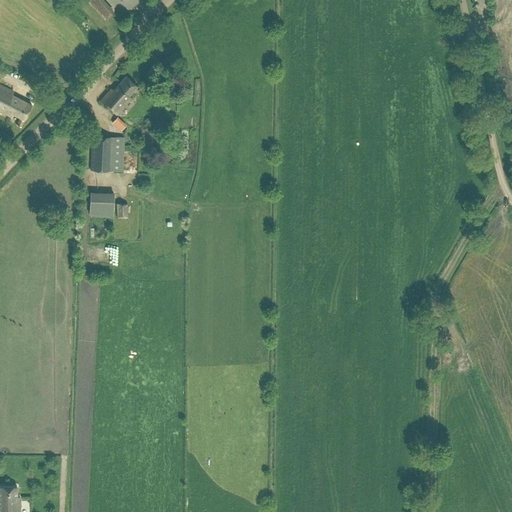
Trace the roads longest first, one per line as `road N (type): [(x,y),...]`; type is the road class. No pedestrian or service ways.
road 1 (track): [(503,186),(436,288),(426,511)]
road 2 (unclassified): [(0,172),(167,0)]
road 3 (unclassified): [(511,199),(462,0)]
